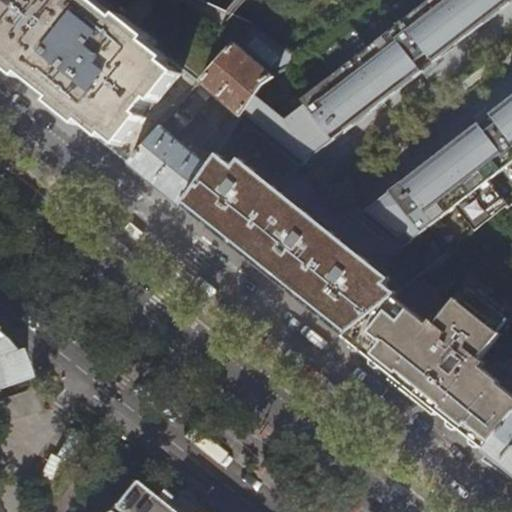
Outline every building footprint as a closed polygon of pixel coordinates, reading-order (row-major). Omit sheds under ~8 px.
[(200,84),(251,24),(199,0),(0,0),(0,60),(61,109),(82,126),(123,159),(130,165),(197,88),(200,84)] [(511,3),(511,0),(416,0),(422,7),(369,48),(350,22),(314,49),(333,74),(301,99),(305,104),(284,119),(255,96),(182,206),(190,212),(218,235),(234,248),(251,261),(314,311),(345,336),(392,299),(404,290),(348,245),(321,223),(305,211),(300,207),(287,197),(275,187),(282,178),(284,180),(294,172),(336,140),(341,136),(347,132),(375,109),(384,103),(421,74),(428,69),(438,61),(463,42),(472,35),(500,13),(510,5),(511,3)] [(298,58),(251,24),(200,84),(231,110),(196,154),(170,133),(176,126),(179,128),(184,128),(206,102),(205,100),(208,97),(197,88),(130,165),(161,189),(182,206),(255,96),(262,85),(298,58)] [(466,46),(475,39),(472,35),(463,42),(466,46)] [(444,70),(438,61),(428,69),(421,74),(428,82),(444,70)] [(510,204),(492,180),(511,164),(511,99),(494,113),(485,120),(479,125),(441,154),(432,161),(420,171),(404,184),(393,192),(363,215),(404,249),(456,208),(474,231),(510,204)] [(378,113),(387,107),(384,103),(375,109),(378,113)] [(485,120),(494,113),(488,105),(472,117),(479,125),(485,120)] [(341,147),(352,139),(347,132),(341,136),(336,140),(341,147)] [(432,161),(441,154),(438,151),(429,158),(432,161)] [(393,192),(404,184),(398,177),(388,185),(393,192)] [(500,383),(481,369),(484,364),(479,361),(499,335),(496,332),(506,321),(499,316),(503,311),(478,292),(474,296),(468,292),(458,303),(454,301),(434,325),(430,321),(427,324),(392,299),(345,336),(355,344),(413,391),(451,421),(487,450),(511,419),(511,397),(497,386),(500,383)] [(0,387),(26,378),(17,350),(9,352),(6,349),(4,346),(0,341),(0,387)] [(511,419),(487,450),(511,469),(511,419)] [(169,511),(132,481),(106,511),(105,511),(104,511),(169,511)]
